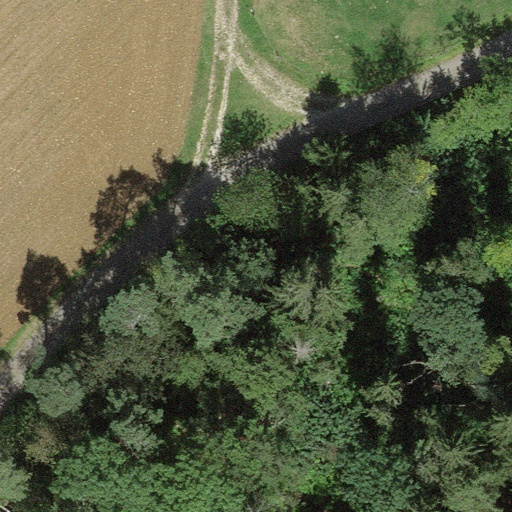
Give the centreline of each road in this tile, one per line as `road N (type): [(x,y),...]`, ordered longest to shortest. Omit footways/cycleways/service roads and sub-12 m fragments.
road 1 (track): [(511,7),(321,97),(193,228),(0,403)]
road 2 (track): [(220,0),(193,228)]
road 3 (track): [(220,14),(266,68),(321,97)]
